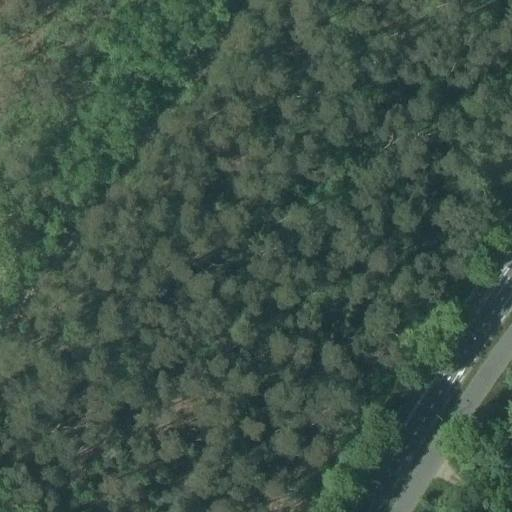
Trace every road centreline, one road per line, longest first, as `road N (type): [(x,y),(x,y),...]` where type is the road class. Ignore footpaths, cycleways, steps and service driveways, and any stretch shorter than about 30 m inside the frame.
road 1 (primary): [(511,246),(382,461)]
road 2 (primary): [(382,461),(432,419),(511,298)]
road 3 (unclassified): [(511,349),(406,511)]
